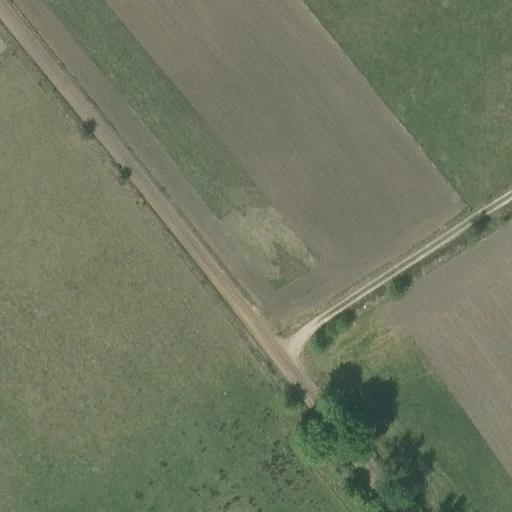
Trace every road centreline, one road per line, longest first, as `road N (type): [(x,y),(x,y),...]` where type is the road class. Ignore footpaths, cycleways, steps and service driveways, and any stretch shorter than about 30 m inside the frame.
road 1 (track): [(395,511),(277,356),(511,199)]
road 2 (track): [(277,356),(0,0)]
